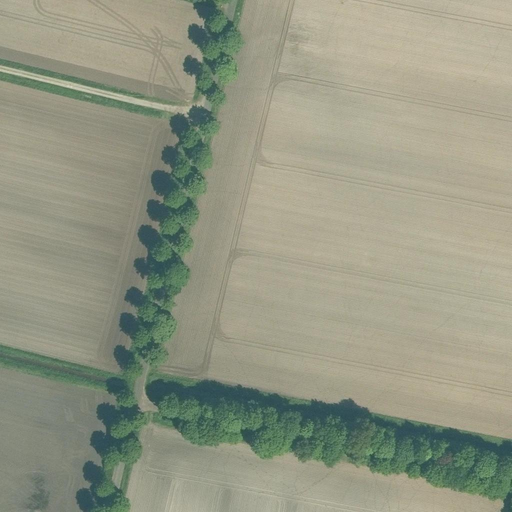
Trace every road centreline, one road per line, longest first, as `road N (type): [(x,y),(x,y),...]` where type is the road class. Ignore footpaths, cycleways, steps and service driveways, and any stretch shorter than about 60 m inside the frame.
road 1 (unclassified): [(224,0),(127,393)]
road 2 (unclassified): [(127,393),(511,469)]
road 3 (unclassified): [(127,393),(98,511)]
